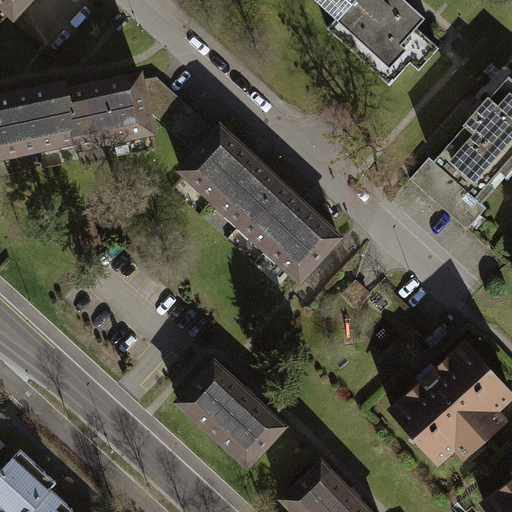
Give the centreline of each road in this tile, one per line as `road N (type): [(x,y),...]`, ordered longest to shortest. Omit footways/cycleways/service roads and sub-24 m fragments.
road 1 (residential): [(134,0),(336,192),(366,209),(462,297)]
road 2 (secondary): [(0,324),(210,511)]
